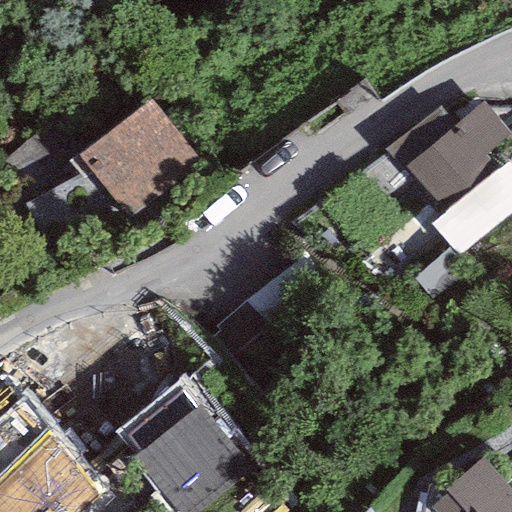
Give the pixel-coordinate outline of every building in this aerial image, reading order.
[(152,98),(75,156),(129,227),(206,170),(152,98)] [(441,106),(384,150),(401,171),(404,169),(440,216),(500,167),(491,156),(511,140),(511,137),(484,102),(454,124),(441,106)] [(511,166),(507,161),(500,167),(440,216),(430,224),(459,258),(511,214),(511,166)] [(108,511),(116,504),(23,390),(0,411),(0,511),(108,511)] [(181,394),(128,436),(140,452),(133,458),(176,511),(200,511),(252,471),(200,406),(194,410),(181,394)] [(511,511),(511,491),(481,459),(430,509),(433,511),(511,511)]
